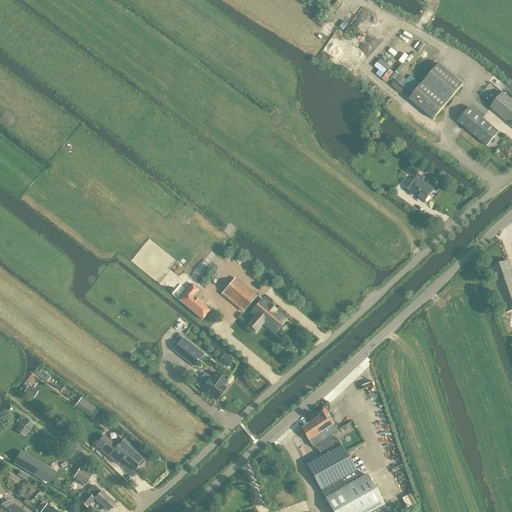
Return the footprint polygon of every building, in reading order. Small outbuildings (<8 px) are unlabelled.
[(439,64),(422,84),(409,99),(433,120),(463,84),(439,64)] [(511,100),(503,93),(490,108),(511,125),(511,100)] [(458,121),(487,146),(498,132),(469,108),(458,121)] [(422,168),(414,163),(407,172),(415,177),(422,168)] [(434,190),(419,179),(410,192),(424,203),(434,190)] [(506,313),(511,310),(511,270),(509,261),(491,267),(496,283),(485,286),(487,294),(499,290),(506,313)] [(235,278),(222,294),(243,312),(247,307),(251,311),(250,312),(255,316),(247,325),(255,332),(263,323),(275,333),(286,320),(275,311),(276,310),(270,305),(269,306),(261,299),(258,303),(253,299),(256,296),(235,278)] [(202,320),(202,319),(210,310),(208,309),(200,303),(201,302),(200,301),(193,295),(194,295),(198,289),(197,288),(192,284),(179,300),(178,300),(202,320)] [(181,340),(174,349),(194,366),(201,357),(181,340)] [(210,377),(201,389),(216,400),(225,388),(222,386),(226,381),(227,381),(216,373),(215,373),(211,379),(210,377)] [(82,397),(75,406),(88,416),(94,407),(82,397)] [(307,465),(325,498),(360,479),(342,446),(341,446),(337,439),(334,441),(331,435),(337,431),(325,409),(318,414),(319,416),(301,428),(312,448),(315,445),(322,457),(307,465)] [(124,439),(120,443),(117,447),(104,436),(96,446),(117,464),(122,458),(134,470),(145,458),(124,439)] [(43,469),(44,469),(53,475),(61,463),(51,457),(43,469)] [(81,466),(74,478),(85,485),(93,474),(81,466)] [(367,474),(360,479),(325,498),(332,511),(371,511),(384,505),(367,474)] [(93,485),(80,501),(87,507),(101,491),(93,485)] [(108,511),(110,509),(111,510),(114,506),(113,505),(114,503),(102,492),(95,499),(108,511)] [(8,500),(0,504),(4,508),(9,511),(24,511),(13,503),(8,500)]
